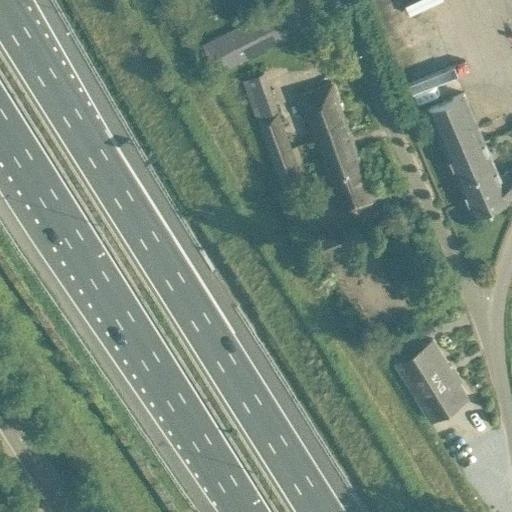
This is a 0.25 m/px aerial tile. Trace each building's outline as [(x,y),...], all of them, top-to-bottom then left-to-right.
[(321,15),(317,3),(307,6),(311,19),(321,15)] [(274,6),(203,40),(217,70),(288,35),(274,6)] [(264,72),(242,79),(245,90),(248,98),(256,119),(258,118),(278,170),(297,164),(292,147),(286,131),(280,116),(278,109),(264,72)] [(355,141),(332,81),(300,94),(322,153),(355,141)] [(509,197),(511,193),(511,166),(501,177),(464,91),(429,106),(474,213),(510,198),(509,197)] [(342,207),(375,196),(355,141),(322,153),(342,207)] [(304,182),(297,164),(278,170),(284,189),(304,182)] [(306,200),(292,202),(294,215),(308,213),(306,200)] [(320,257),(325,255),(351,245),(343,223),(316,233),(309,218),(301,221),(309,236),(312,235),(320,257)] [(347,262),(354,273),(376,259),(369,247),(347,262)] [(432,338),(396,360),(432,417),(468,395),(432,338)]
